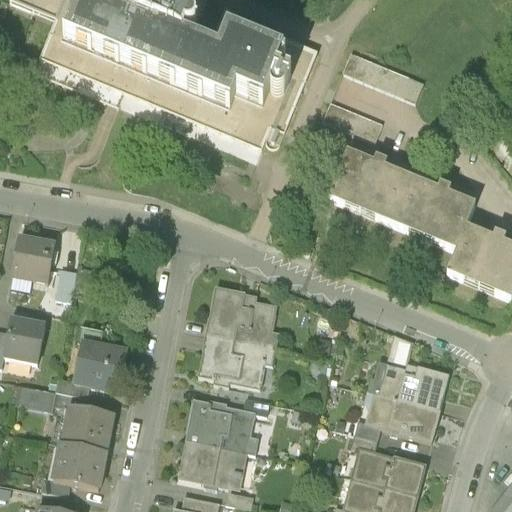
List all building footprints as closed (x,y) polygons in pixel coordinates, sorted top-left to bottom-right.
[(114,0),(108,17),(67,0),(12,0),(12,2),(58,21),(40,66),(261,156),(276,118),(289,123),(316,58),(232,25),(218,61),(181,46),(183,41),(186,42),(189,42),(193,41),(195,39),(196,36),(196,33),(195,29),(193,27),(178,21),(186,0),(114,0)] [(422,89),(350,59),(342,79),(414,109),(422,89)] [(382,131),(331,110),(322,130),(374,151),(382,131)] [(385,170),(376,166),(374,170),(347,160),(328,206),(392,232),(411,185),(384,174),(385,170)] [(437,196),(411,185),(392,232),(455,258),(465,234),(474,211),(448,201),(450,196),(439,191),(437,196)] [(511,301),(511,253),(502,249),(504,243),(494,239),(491,245),(465,234),(455,258),(446,280),(510,306),(511,301)] [(53,251),(17,245),(11,280),(47,286),(53,251)] [(76,279),(61,277),(56,306),(71,308),(76,279)] [(255,303),(215,295),(206,341),(267,353),(275,312),(254,308),(255,303)] [(44,331),(11,324),(8,339),(3,363),(37,370),(44,331)] [(124,359),(99,354),(101,343),(80,339),(78,353),(86,354),(78,391),(88,393),(117,399),(124,359)] [(267,353),(206,341),(197,383),(213,386),(212,390),(228,393),(229,389),(259,395),(267,353)] [(404,376),(405,370),(410,350),(394,342),(386,371),(404,376)] [(448,381),(405,370),(404,376),(386,371),(378,401),(438,417),(448,381)] [(86,404),(88,393),(78,391),(57,387),(55,398),(82,403),(86,404)] [(55,398),(23,392),(20,411),(52,417),(53,411),(52,411),(55,398)] [(82,403),(55,398),(52,411),(53,411),(70,414),(80,416),(82,403)] [(438,417),(378,401),(370,431),(380,434),(380,435),(430,448),(438,417)] [(268,409),(245,404),(243,415),(255,418),(254,419),(265,421),(268,409)] [(243,415),(225,412),(226,409),(210,406),(210,409),(193,406),(185,447),(238,458),(255,461),(258,444),(250,443),(254,419),(255,418),(243,415)] [(80,416),(70,414),(63,451),(105,459),(112,422),(80,416)] [(370,431),(357,427),(353,440),(377,446),(380,435),(380,434),(370,431)] [(377,446),(353,440),(350,453),(364,457),(373,459),(377,446)] [(238,458),(185,447),(178,484),(204,489),(203,492),(216,495),(217,492),(230,494),(238,458)] [(63,451),(60,450),(53,486),(52,488),(70,492),(97,497),(105,459),(63,451)] [(373,459),(364,457),(356,487),(416,503),(424,472),(373,459)] [(70,492),(52,488),(53,486),(43,484),(41,497),(68,503),(70,492)] [(413,511),(416,503),(356,487),(349,511),(413,511)] [(511,502),(505,497),(493,511),(508,511),(511,507),(511,502)] [(251,511),(253,503),(228,498),(225,510),(234,511),(251,511)] [(218,511),(219,509),(183,502),(181,511),(218,511)]
